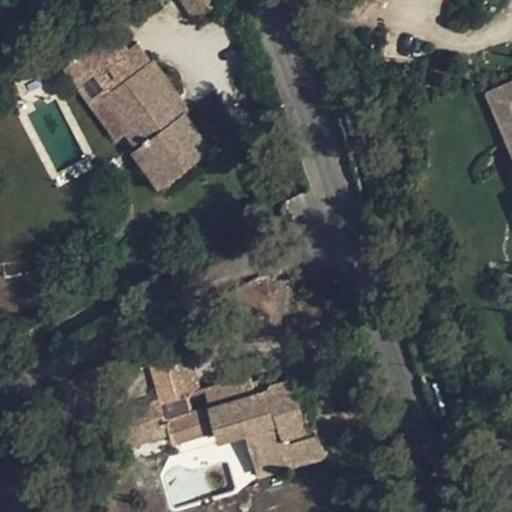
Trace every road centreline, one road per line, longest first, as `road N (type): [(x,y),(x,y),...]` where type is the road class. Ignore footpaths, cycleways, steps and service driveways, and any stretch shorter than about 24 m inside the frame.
road 1 (residential): [(270,0),(369,255),(444,511)]
road 2 (unknown): [(0,403),(356,219)]
